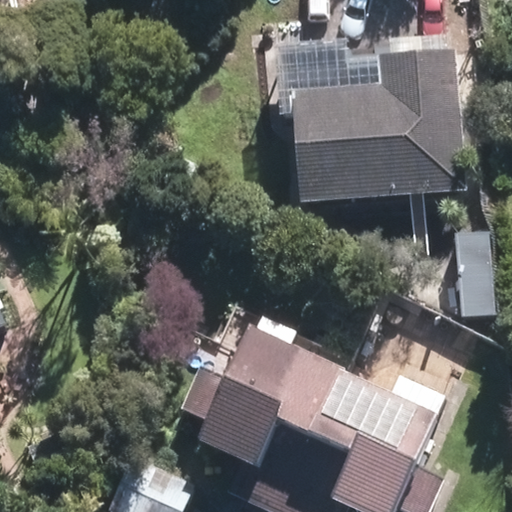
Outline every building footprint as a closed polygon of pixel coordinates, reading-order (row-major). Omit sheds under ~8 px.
[(377,106),(289,112),(296,215),(461,204),(452,72),(375,77),(377,106)] [(430,302),(382,276),(355,326),(404,351),(430,302)] [(0,302),(0,341),(12,337),(0,302)] [(424,511),(464,430),(269,336),(245,387),(223,377),(204,416),(226,427),(217,445),(258,464),(244,492),(286,511),(325,511),(337,490),(383,511),(424,511)] [(194,511),(203,491),(148,467),(128,511),(194,511)]
